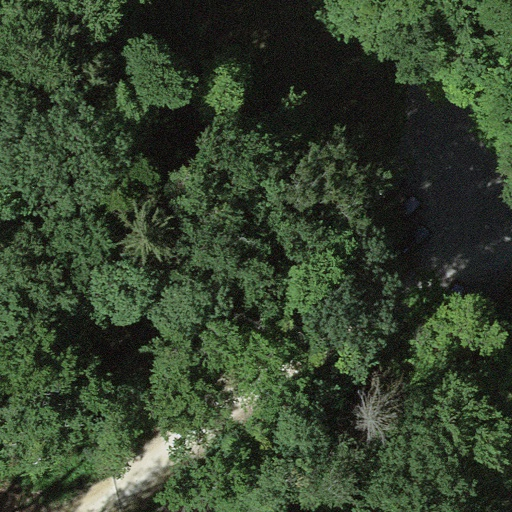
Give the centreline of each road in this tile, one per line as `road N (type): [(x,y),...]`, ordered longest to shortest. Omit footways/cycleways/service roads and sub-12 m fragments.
road 1 (track): [(193,511),(487,219)]
road 2 (unclassified): [(346,0),(397,96),(487,219),(511,222)]
road 3 (track): [(511,52),(487,219)]
